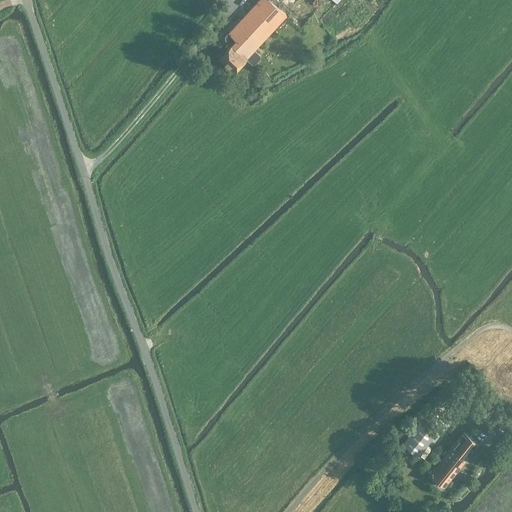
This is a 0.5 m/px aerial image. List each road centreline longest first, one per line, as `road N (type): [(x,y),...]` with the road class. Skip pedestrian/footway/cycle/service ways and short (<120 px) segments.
road 1 (unclassified): [(195,511),(26,0)]
road 2 (unknown): [(301,511),(452,361),(488,334),(511,337)]
road 3 (track): [(221,16),(120,138),(82,168)]
